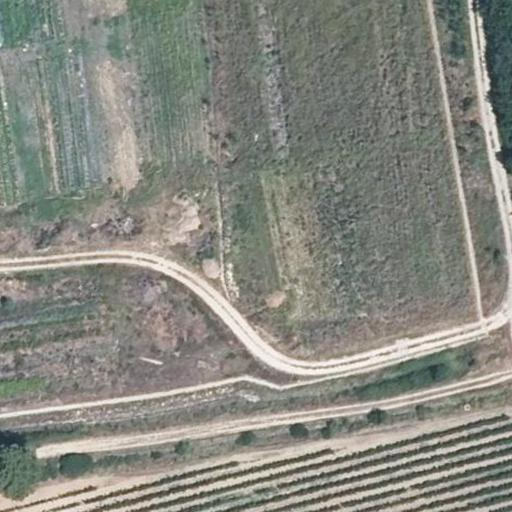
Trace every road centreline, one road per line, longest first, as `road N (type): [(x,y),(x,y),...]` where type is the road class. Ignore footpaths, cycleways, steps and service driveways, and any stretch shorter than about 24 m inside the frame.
road 1 (track): [(0,463),(511,373)]
road 2 (track): [(511,273),(475,0)]
